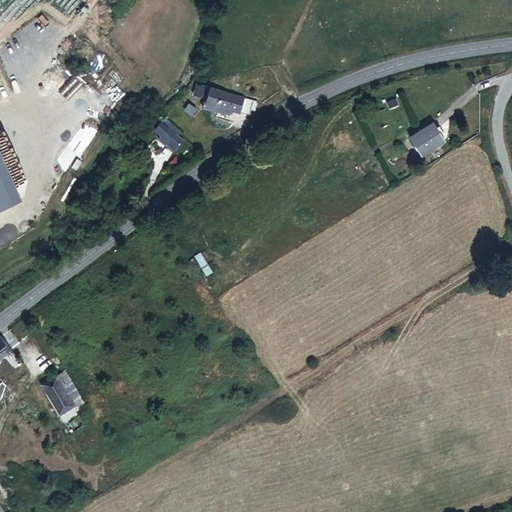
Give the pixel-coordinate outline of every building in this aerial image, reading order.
[(259,101),(197,82),(193,96),(202,99),(200,104),(232,114),(234,109),(251,114),(252,109),(257,110),(259,101)] [(94,101),(81,126),(88,129),(101,105),(94,101)] [(185,111),(193,116),(198,110),(190,104),(185,111)] [(181,140),(174,134),(178,129),(166,120),(157,131),(164,137),(162,140),(173,149),(181,140)] [(410,138),(421,154),(445,137),(432,122),(410,138)] [(0,359),(11,352),(0,337),(0,359)] [(14,367),(18,373),(24,368),(20,363),(14,367)] [(42,384),(55,377),(51,370),(39,377),(42,384)] [(68,400),(76,396),(62,373),(55,377),(68,400)] [(76,414),(68,400),(55,377),(42,384),(64,421),(76,414)]
